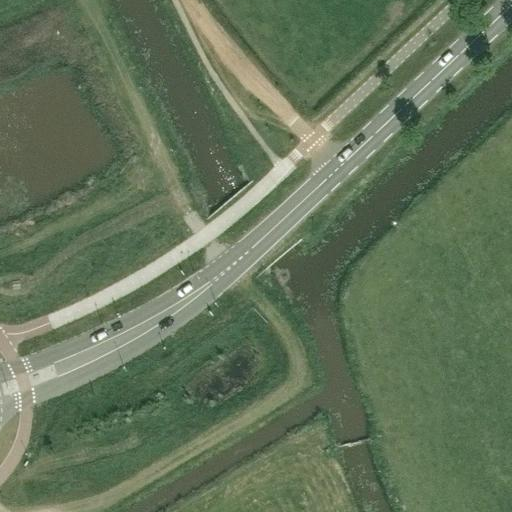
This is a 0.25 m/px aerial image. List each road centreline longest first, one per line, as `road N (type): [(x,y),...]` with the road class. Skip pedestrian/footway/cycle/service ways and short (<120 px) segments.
road 1 (secondary): [(195,293),(511,3)]
road 2 (secondary): [(195,293),(90,353),(0,387)]
road 3 (track): [(193,0),(290,116)]
